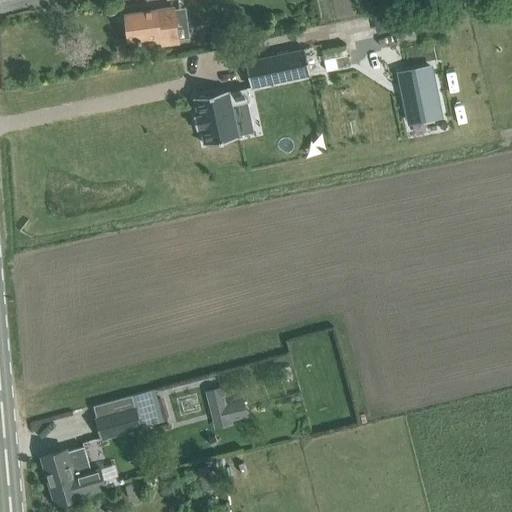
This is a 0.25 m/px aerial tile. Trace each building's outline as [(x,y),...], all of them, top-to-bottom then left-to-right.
[(178,42),(174,8),(157,10),(125,14),(129,39),(139,38),(139,42),(140,42),(141,47),(178,42)] [(393,23),(397,42),(417,38),(413,19),(393,23)] [(311,74),(305,48),(246,61),(252,87),(311,74)] [(431,66),(400,72),(411,122),(442,115),(431,66)] [(355,81),(341,82),(342,100),(321,101),(322,116),(357,114),(355,81)] [(199,115),(195,115),(197,127),(201,126),(205,144),(240,136),(234,105),(251,101),(247,86),(195,97),(199,115)] [(248,417),(247,416),(243,398),(242,394),(233,396),(234,400),(234,401),(227,403),(227,404),(225,404),(210,408),(215,429),(233,425),(232,421),(248,417)] [(140,405),(95,417),(100,438),(153,423),(148,404),(140,405)] [(91,466),(84,445),(66,451),(66,450),(44,457),(57,501),(79,495),(79,493),(107,485),(100,463),(91,466)] [(204,489),(213,486),(207,464),(198,466),(204,489)]
